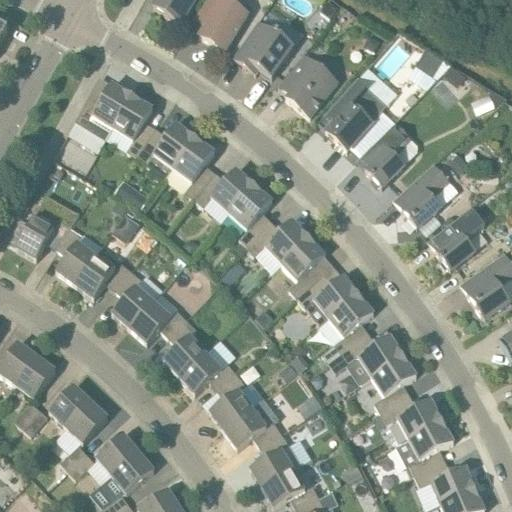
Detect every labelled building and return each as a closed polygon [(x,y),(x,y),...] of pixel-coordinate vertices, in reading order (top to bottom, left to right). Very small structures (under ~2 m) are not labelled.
[(180,29),(198,0),(160,0),(153,12),(180,29)] [(224,57),(247,20),(223,5),(225,0),(208,0),(201,12),(212,19),(199,41),(224,57)] [(336,11),(326,4),(320,13),(329,20),(336,11)] [(8,22),(0,17),(0,47),(7,35),(2,32),(8,22)] [(232,63),(246,73),(255,80),(259,75),(271,84),(294,52),(278,40),(280,37),(277,35),(275,38),(258,26),(232,63)] [(368,40),(364,51),(374,55),(378,45),(368,40)] [(441,69),(425,59),(415,76),(431,86),(442,69),(441,69)] [(303,61),(283,85),(293,93),(285,104),(309,123),(334,92),(323,84),(327,80),(303,61)] [(320,126),(329,134),(325,138),(347,157),(372,129),(371,128),(396,99),(367,73),(320,126)] [(106,145),(112,135),(132,102),(111,90),(99,110),(88,103),(75,126),(106,145)] [(488,98),(471,107),(477,119),(494,111),(488,98)] [(152,115),(132,102),(112,135),(132,147),(126,157),(136,163),(151,142),(140,135),(152,115)] [(394,128),(355,167),(381,193),(404,170),(394,161),(410,144),(394,128)] [(172,175),(195,144),(175,130),(161,149),(151,142),(136,163),(146,171),(153,161),(172,175)] [(193,206),(210,186),(200,177),(214,158),(195,144),(172,175),(191,189),(184,199),(193,206)] [(459,179),(469,171),(458,158),(449,166),(459,179)] [(448,186),(433,169),(392,206),(417,234),(440,212),(431,202),(448,186)] [(229,220),(254,192),(236,176),(220,194),(210,186),(193,206),(203,213),(211,204),(229,220)] [(112,194),(113,187),(106,185),(104,193),(112,194)] [(247,253),(265,234),(256,225),(272,207),(254,192),(229,220),(246,236),(238,245),(247,253)] [(136,193),(126,208),(138,216),(148,202),(136,193)] [(115,207),(111,214),(122,220),(126,213),(115,207)] [(484,231),(470,213),(427,247),(450,276),(475,256),(466,245),(484,231)] [(46,249),(56,255),(70,233),(58,226),(53,234),(33,223),(15,254),(36,266),(46,249)] [(281,270),(308,244),(292,227),(274,243),(265,234),(247,253),(256,261),(265,253),(281,270)] [(70,233),(56,255),(67,262),(55,278),(75,291),(95,262),(76,249),(82,241),(70,233)] [(325,261),(308,244),(281,270),(297,287),(288,296),(296,305),(316,288),(307,278),(325,261)] [(198,249),(194,245),(185,245),(182,250),(190,257),(198,249)] [(511,280),(511,269),(504,258),(459,290),(484,325),(510,307),(498,290),(511,280)] [(95,262),(75,291),(94,305),(105,289),(114,297),(131,276),(120,268),(114,275),(95,262)] [(225,292),(234,283),(227,275),(217,284),(225,292)] [(131,276),(114,297),(124,304),(111,319),(129,335),(153,308),(135,292),(142,285),(131,276)] [(320,332),(328,325),(358,301),(343,282),(324,297),(316,288),(296,305),(320,332)] [(373,320),(358,301),(328,325),(343,343),(322,360),(329,369),(362,345),(354,335),(373,320)] [(153,308),(129,335),(147,350),(159,336),(168,344),(186,325),(176,316),(170,323),(153,308)] [(272,324),(263,314),(254,323),(263,332),(272,324)] [(501,343),(502,345),(497,348),(511,371),(511,370),(511,320),(507,323),(511,330),(511,333),(506,337),(501,343)] [(186,325),(168,344),(177,353),(163,366),(178,383),(205,359),(189,342),(196,335),(186,325)] [(362,389),(371,383),(402,362),(389,342),(369,355),(362,345),(329,369),(336,378),(348,370),(362,389)] [(0,371),(0,380),(15,392),(36,363),(17,349),(0,371)] [(205,359),(178,383),(194,400),(209,387),(217,397),(237,380),(228,369),(221,376),(205,359)] [(416,382),(402,362),(371,383),(384,403),(374,410),(380,420),(402,406),(396,395),(416,382)] [(36,363),(15,392),(34,405),(55,377),(36,363)] [(316,394),(321,390),(322,382),(319,378),(309,384),(316,394)] [(237,380),(217,397),(224,406),(209,418),(223,437),(252,415),(238,397),(246,391),(237,380)] [(48,418),(66,434),(90,408),(73,392),(48,418)] [(402,406),(380,420),(386,430),(397,424),(408,445),(441,427),(430,406),(409,417),(402,406)] [(13,427),(22,435),(38,415),(29,407),(13,427)] [(90,408),(66,434),(83,450),(107,424),(90,408)] [(38,415),(22,435),(31,442),(47,422),(38,415)] [(252,415),(223,437),(237,455),(252,444),(259,454),(281,440),(273,428),(265,434),(252,415)] [(441,427),(408,445),(396,452),(413,483),(414,483),(437,471),(432,460),(453,448),(441,427)] [(281,440),(259,454),(266,464),(249,474),(261,494),(292,476),(281,456),(289,451),(281,440)] [(96,464),(111,482),(139,459),(123,441),(96,464)] [(59,469),(68,477),(86,460),(78,451),(59,469)] [(139,459),(111,482),(126,500),(154,477),(139,459)] [(86,460),(68,477),(76,486),(94,468),(86,460)] [(437,471),(414,483),(419,493),(430,489),(440,510),(474,495),(465,473),(443,483),(437,471)] [(292,476),(261,494),(271,511),(277,511),(290,505),(293,511),(302,511),(319,503),(312,491),(304,496),(292,476)] [(481,511),(474,495),(440,510),(440,511),(481,511)] [(142,511),(178,511),(167,496),(142,511)] [(106,511),(125,511),(128,510),(121,501),(106,511)]
